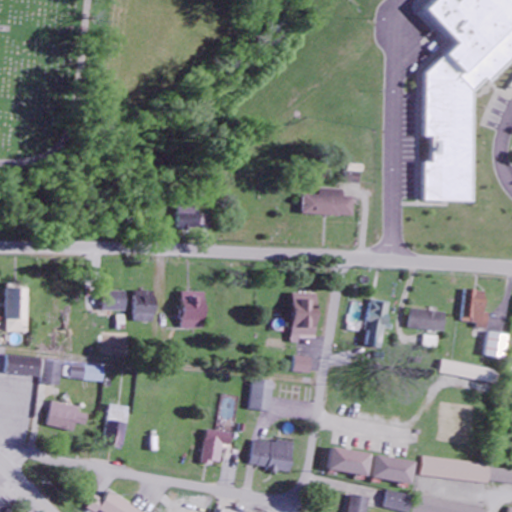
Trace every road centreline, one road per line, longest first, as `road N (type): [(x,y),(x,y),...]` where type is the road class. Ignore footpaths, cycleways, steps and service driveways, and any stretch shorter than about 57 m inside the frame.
road 1 (residential): [(0,463),(53,461),(262,498),(290,495),(310,461),(342,261)]
road 2 (residential): [(511,268),(0,249)]
road 3 (residential): [(0,163),(45,154),(67,133),(86,0)]
